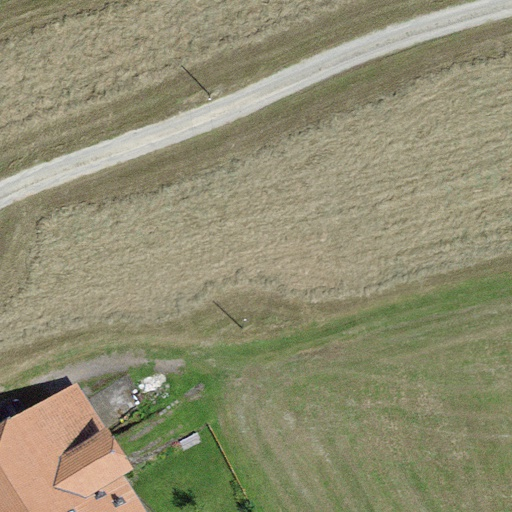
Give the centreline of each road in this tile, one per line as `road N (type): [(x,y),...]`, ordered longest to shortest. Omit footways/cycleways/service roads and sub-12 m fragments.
road 1 (track): [(511,4),(384,40),(0,197)]
road 2 (track): [(511,281),(245,351),(146,354),(89,366),(0,416)]
